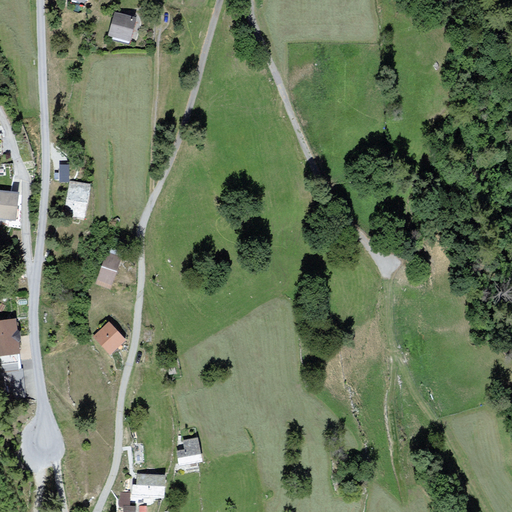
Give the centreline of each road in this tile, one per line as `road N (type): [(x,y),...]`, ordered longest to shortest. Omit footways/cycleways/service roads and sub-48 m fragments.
road 1 (residential): [(94,511),(115,461),(120,389),(137,323),(140,232),(184,133),(220,0)]
road 2 (residential): [(40,0),(45,170),(34,325),(62,511)]
road 3 (residential): [(248,0),(254,32),(324,189),(388,268)]
road 4 (track): [(158,15),(153,201)]
